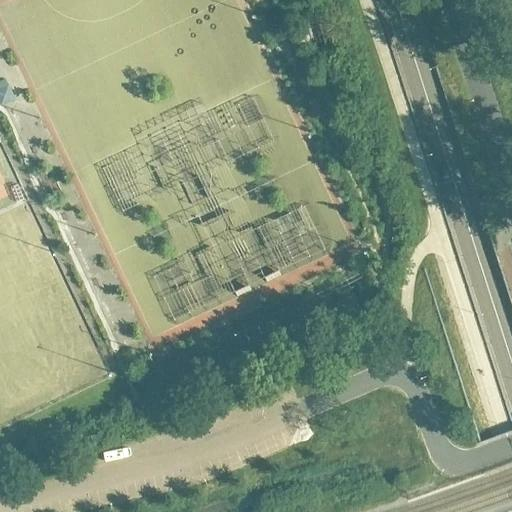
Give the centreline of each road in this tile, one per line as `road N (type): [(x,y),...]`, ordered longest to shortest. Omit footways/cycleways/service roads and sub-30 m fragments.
road 1 (unclassified): [(511,445),(453,459),(435,440),(408,377),(389,373),(201,451),(0,501)]
road 2 (secondary): [(511,362),(395,0)]
road 3 (unclassified): [(453,0),(511,180)]
